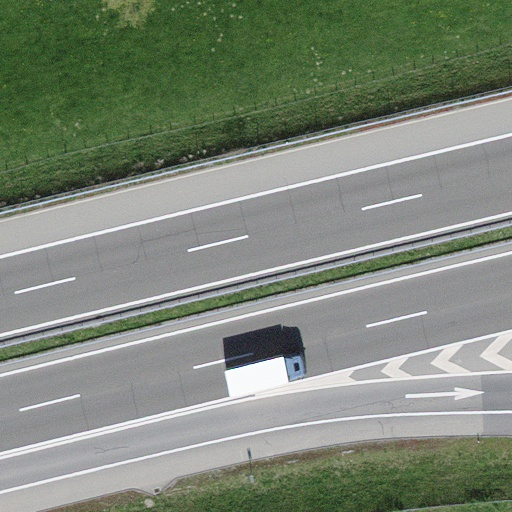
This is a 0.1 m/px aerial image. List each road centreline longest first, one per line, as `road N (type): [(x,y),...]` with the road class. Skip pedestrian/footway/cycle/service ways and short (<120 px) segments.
road 1 (motorway): [(0,414),(511,292)]
road 2 (motorway): [(511,174),(0,296)]
